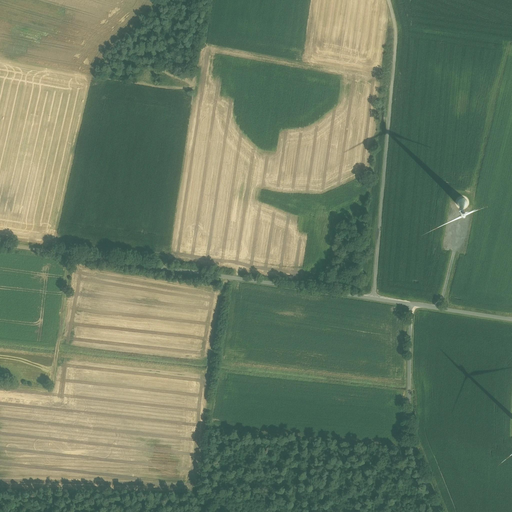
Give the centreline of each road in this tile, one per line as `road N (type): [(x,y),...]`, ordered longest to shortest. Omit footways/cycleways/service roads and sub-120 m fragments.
road 1 (unclassified): [(0,244),(413,304)]
road 2 (track): [(398,302),(383,292),(376,264),(397,29),(388,0)]
road 3 (unclassified): [(413,304),(407,437),(436,511)]
